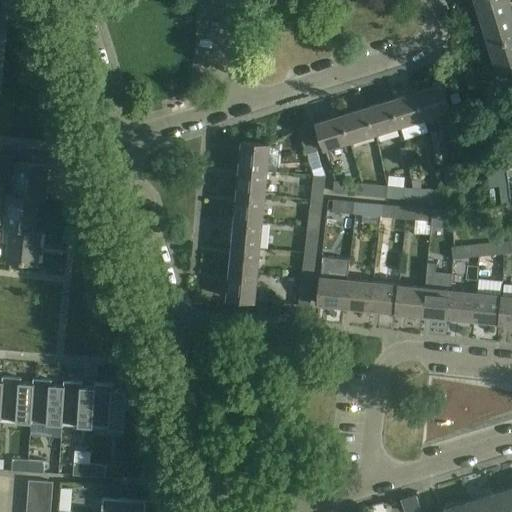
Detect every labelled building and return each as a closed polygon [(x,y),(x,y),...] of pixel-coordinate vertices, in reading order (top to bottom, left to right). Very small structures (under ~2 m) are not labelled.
[(474,0),(482,22),(511,13),(508,0),(474,0)] [(482,22),(489,47),(511,39),(511,12),(511,13),(482,22)] [(511,39),(489,47),(497,72),(511,67),(511,39)] [(442,84),(417,92),(426,120),(450,113),(442,84)] [(417,92),(392,99),(400,128),(426,120),(417,92)] [(392,99),(367,107),(375,136),(400,128),(392,99)] [(367,107),(341,115),(350,144),(375,136),(367,107)] [(350,144),(341,115),(316,123),(325,151),(350,144)] [(317,151),(315,145),(309,125),(298,129),(306,155),(317,151)] [(242,142),(239,167),(267,170),(270,144),(242,142)] [(351,168),(362,168),(362,152),(350,152),(351,168)] [(17,163),(13,195),(13,197),(38,199),(44,200),(48,166),(17,163)] [(239,167),(237,194),(265,196),(266,183),(267,170),(239,167)] [(415,187),(404,186),(403,198),(426,199),(427,187),(424,187),(423,172),(413,172),(415,187)] [(313,175),(310,203),(322,204),(325,177),(313,175)] [(451,181),(440,180),(439,188),(427,187),(426,199),(450,201),(451,181)] [(358,182),(334,181),(333,192),(357,194),(358,182)] [(381,184),(358,182),(357,194),(380,196),(381,184)] [(404,186),(381,184),(380,196),(403,198),(404,186)] [(237,194),(234,219),(262,222),(265,196),(237,194)] [(4,229),(10,229),(10,228),(35,231),(38,199),(13,197),(13,195),(7,195),(4,229)] [(356,202),(333,200),(332,212),(355,214),(356,202)] [(382,204),(356,202),(355,214),(381,216),(382,204)] [(322,204),(310,203),(307,231),(318,232),(322,204)] [(407,206),(382,204),(381,216),(406,218),(407,206)] [(433,208),(407,206),(406,218),(432,220),(433,208)] [(449,209),(433,208),(432,220),(432,224),(449,225),(450,209),(449,209)] [(234,219),(232,245),(260,248),(262,222),(234,219)] [(10,228),(10,229),(6,262),(37,265),(41,231),(35,231),(10,228)] [(318,232),(307,231),(303,258),(315,260),(318,232)] [(507,251),(506,240),(480,242),(481,254),(507,251)] [(481,254),(480,242),(454,244),(455,256),(481,254)] [(232,245),(229,271),(257,274),(260,248),(232,245)] [(315,260),(303,258),(300,286),(312,287),(315,260)] [(257,274),(229,271),(227,298),(255,301),(257,274)] [(318,304),(343,307),(346,279),(321,276),(318,304)] [(343,307),(370,310),(373,281),(346,279),(343,307)] [(370,310),(395,312),(398,284),(373,281),(370,310)] [(395,312),(422,315),(425,287),(398,284),(395,312)] [(312,287),(300,286),(298,305),(309,306),(310,300),(312,287)] [(422,315),(447,318),(450,289),(425,287),(422,315)] [(447,318),(474,320),(477,292),(450,289),(447,318)] [(474,320),(499,323),(502,295),(477,292),(474,320)] [(499,323),(511,324),(511,295),(502,295),(499,323)] [(30,423),(33,383),(21,382),(21,378),(2,377),(2,381),(0,409),(0,420),(1,421),(1,420),(16,421),(16,422),(30,423)] [(33,379),(33,383),(30,423),(32,423),(32,422),(47,423),(47,424),(61,425),(63,385),(52,384),(52,380),(33,379)] [(64,381),(63,385),(61,425),(62,425),(62,424),(78,425),(77,426),(91,427),(94,387),(82,386),(83,382),(64,381)] [(108,428),(123,429),(124,429),(127,385),(125,385),(125,389),(113,388),(113,384),(94,383),(94,387),(91,427),(93,427),(108,428)] [(28,472),(28,460),(12,459),(11,471),(28,472)] [(45,461),(28,460),(28,472),(44,473),(45,461)] [(89,476),(90,464),(74,463),(73,475),(89,476)] [(106,465),(90,464),(89,476),(105,478),(106,465)] [(74,479),(72,503),(86,503),(87,479),(74,479)] [(52,482),(29,480),(28,492),(51,494),(52,482)] [(511,511),(511,487),(491,494),(497,511),(511,511)] [(51,494),(28,492),(27,505),(50,507),(51,494)] [(497,511),(491,494),(469,501),(472,511),(497,511)] [(145,511),(146,501),(102,498),(101,511),(145,511)] [(472,511),(469,501),(444,509),(444,511),(472,511)]
